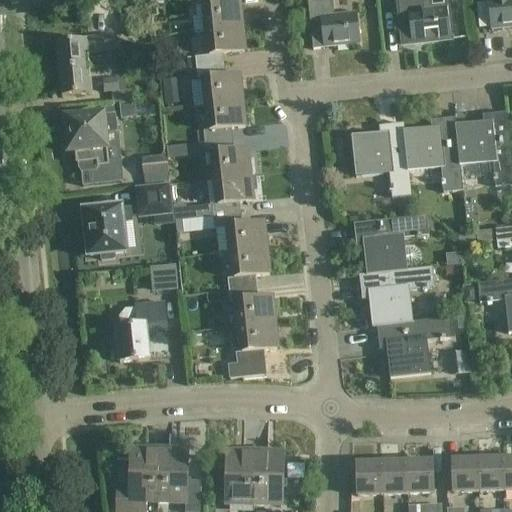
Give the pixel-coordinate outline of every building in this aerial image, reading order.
[(196,0),(197,7),(194,8),(195,19),(205,18),(206,31),(241,27),(239,2),(224,3),(223,0),(196,0)] [(397,0),(402,46),(450,41),(447,8),(424,10),(423,0),(397,0)] [(511,0),(488,0),(492,31),(511,29),(511,0)] [(312,51),(323,50),(360,47),(356,13),(334,16),(333,1),(307,3),(312,51)] [(153,36),(151,18),(125,20),(127,38),(153,36)] [(195,59),(195,60),(187,60),(188,72),(196,71),(196,70),(223,67),(223,55),(244,53),(241,27),(206,31),(209,57),(195,59)] [(58,47),(60,72),(89,69),(88,56),(116,53),(115,40),(87,42),(87,44),(58,47)] [(223,67),(196,70),(196,71),(197,83),(191,84),(194,108),(207,106),(242,102),(239,77),(224,78),(223,67)] [(89,69),(60,72),(63,99),(92,96),(91,83),(90,83),(89,69)] [(117,81),(103,82),(103,89),(104,94),(111,94),(119,93),(117,81)] [(204,129),(204,134),(197,134),(198,146),(205,145),(205,144),(231,141),(230,130),(245,128),(242,102),(207,106),(209,128),(204,129)] [(491,125),(455,128),(458,168),(459,168),(492,165),(494,189),(511,187),(511,173),(507,115),(490,117),(491,125)] [(68,155),(74,154),(75,165),(78,165),(78,171),(81,175),(96,173),(99,169),(108,168),(105,134),(116,133),(114,116),(103,117),(103,116),(65,119),(66,135),(62,139),(63,149),(68,152),(68,155)] [(439,130),(404,134),(408,173),(409,173),(440,170),(442,195),(462,193),(459,168),(458,168),(455,128),(454,120),(439,122),(439,130)] [(387,127),(388,136),(351,139),(355,178),(388,175),(391,200),(402,199),(404,221),(413,220),(409,173),(408,173),(404,134),(403,125),(387,127)] [(205,144),(205,145),(206,158),(212,157),(215,181),(250,177),(247,151),(232,153),(231,141),(205,144)] [(143,179),(169,177),(167,158),(142,160),(143,179)] [(195,209),(197,220),(213,218),(239,215),(238,204),(253,202),(250,177),(215,181),(218,206),(195,209)] [(166,187),(135,190),(137,209),(168,207),(166,187)] [(119,210),(83,211),(87,256),(98,255),(99,261),(112,261),(112,254),(123,254),(121,225),(130,225),(129,210),(119,211),(119,210)] [(239,215),(213,218),(214,230),(228,231),(231,254),(266,250),(263,224),(240,227),(239,215)] [(354,241),(363,240),(366,276),(406,272),(406,270),(416,268),(421,262),(420,253),(414,248),(404,250),(403,239),(428,237),(427,230),(433,230),(432,220),(429,219),(413,220),(404,221),(353,226),(354,241)] [(459,229),(459,236),(456,236),(458,248),(496,244),(497,252),(511,249),(511,229),(495,232),(467,235),(466,228),(459,229)] [(227,280),(227,281),(216,282),(217,294),(228,293),(228,292),(255,289),(255,277),(269,276),(266,250),(231,254),(233,279),(227,280)] [(180,291),(178,266),(152,267),(153,293),(180,291)] [(406,272),(366,276),(358,277),(360,294),(368,293),(371,329),(377,329),(412,326),(412,324),(409,292),(433,290),(433,283),(438,283),(437,269),(406,272)] [(458,269),(445,270),(446,278),(459,277),(458,269)] [(479,304),(504,302),(507,336),(511,335),(511,281),(477,286),(479,304)] [(228,292),(228,293),(230,304),(236,304),(239,328),(274,324),(271,299),(256,300),(255,289),(228,292)] [(475,303),(474,290),(463,291),(464,304),(475,303)] [(121,319),(122,330),(117,330),(120,365),(151,362),(148,334),(167,333),(165,306),(135,308),(135,311),(127,312),(121,319)] [(412,326),(377,329),(378,345),(386,344),(389,379),(429,376),(426,343),(451,340),(450,330),(454,329),(453,320),(412,324),(412,326)] [(235,355),(235,367),(227,368),(229,382),(266,378),(265,364),(262,364),(262,352),(277,350),(274,324),(239,328),(242,354),(235,355)] [(131,458),(130,490),(116,489),(115,511),(146,511),(146,505),(159,505),(160,453),(147,453),(147,458),(131,458)] [(160,453),(159,505),(186,506),(186,505),(200,506),(200,488),(187,488),(187,459),(172,458),(173,454),(160,453)] [(227,506),(255,507),(256,455),(244,455),(243,460),(228,460),(227,506)] [(256,455),(255,507),(282,508),(283,461),(268,461),(268,455),(256,455)] [(504,461),(479,462),(480,496),(505,495),(504,461)] [(480,496),(479,462),(453,462),(454,496),(480,496)] [(433,464),(408,465),(409,498),(434,497),(433,464)] [(383,498),(382,465),(357,466),(358,499),(383,498)] [(408,465),(382,465),(383,498),(409,498),(408,465)]
